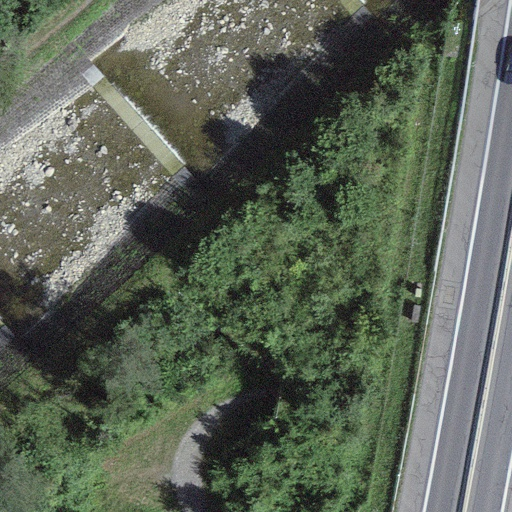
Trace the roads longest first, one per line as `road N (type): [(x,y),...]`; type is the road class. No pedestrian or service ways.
road 1 (trunk): [(511,105),(442,511)]
road 2 (track): [(197,511),(189,463),(207,424),(274,396)]
road 3 (trunk): [(483,511),(511,362)]
